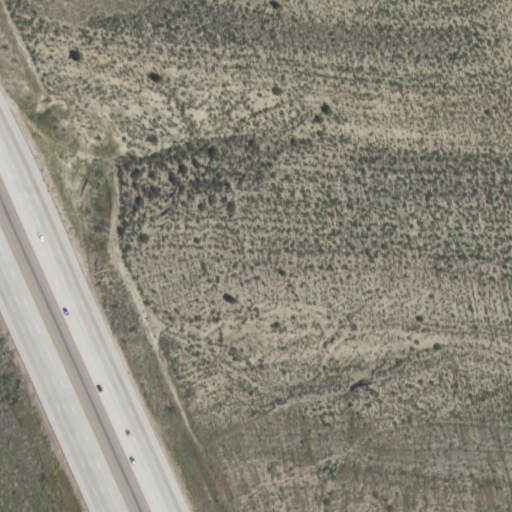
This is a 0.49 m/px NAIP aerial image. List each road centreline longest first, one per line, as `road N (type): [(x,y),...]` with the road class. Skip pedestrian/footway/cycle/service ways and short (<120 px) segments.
road 1 (motorway): [(166,511),(0,138)]
road 2 (motorway): [(0,271),(107,511)]
